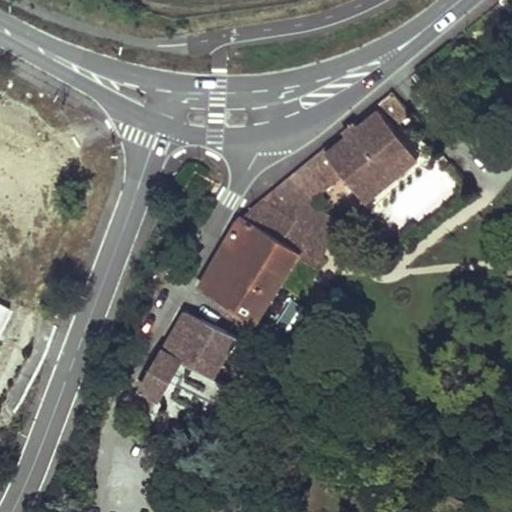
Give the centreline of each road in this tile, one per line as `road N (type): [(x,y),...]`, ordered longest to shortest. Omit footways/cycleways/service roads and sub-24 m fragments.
road 1 (residential): [(159,121),(13,511)]
road 2 (tertiary): [(159,121),(215,137),(310,124),(393,69),(470,0)]
road 3 (tertiary): [(461,0),(378,50),(328,68),(267,83),(168,81)]
road 4 (tertiary): [(168,81),(105,66),(0,16)]
road 5 (tertiary): [(0,40),(159,121)]
